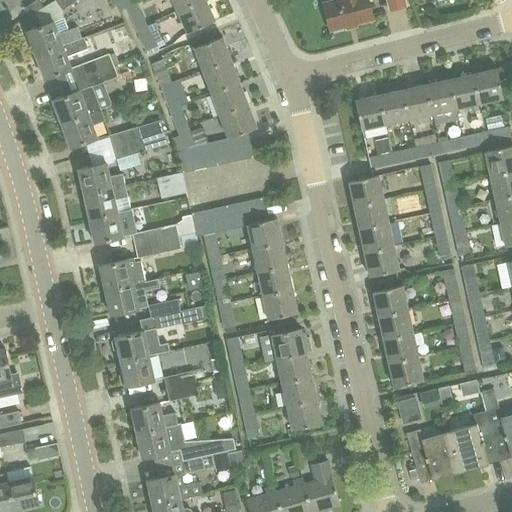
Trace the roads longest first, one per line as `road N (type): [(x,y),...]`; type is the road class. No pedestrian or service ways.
road 1 (residential): [(387,511),(291,78)]
road 2 (residential): [(291,78),(511,20)]
road 3 (unclassified): [(94,511),(49,308)]
road 4 (unclassified): [(49,308),(0,125)]
